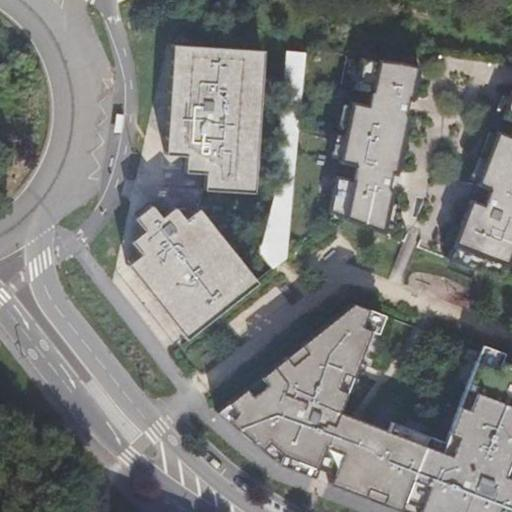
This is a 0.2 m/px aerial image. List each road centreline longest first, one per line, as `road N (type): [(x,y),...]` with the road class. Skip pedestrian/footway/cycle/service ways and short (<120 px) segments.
road 1 (secondary): [(246,511),(143,420),(50,299),(37,239),(53,191)]
road 2 (secondary): [(0,305),(102,435),(198,511)]
road 3 (secondary): [(53,191),(78,117),(72,63)]
